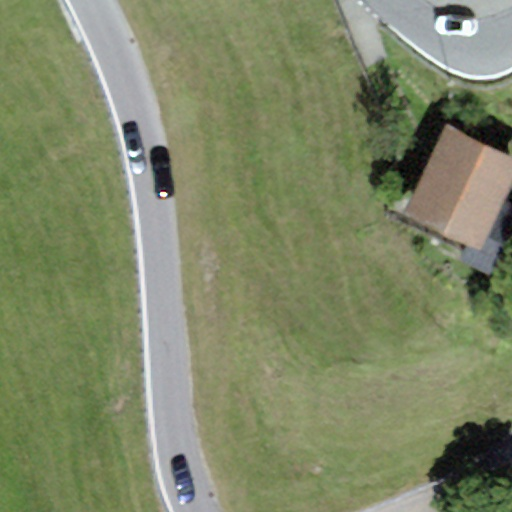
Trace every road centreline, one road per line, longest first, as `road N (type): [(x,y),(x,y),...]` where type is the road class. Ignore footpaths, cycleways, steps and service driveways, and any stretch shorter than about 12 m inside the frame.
road 1 (tertiary): [(89,0),(152,170),(183,314),(193,410),(220,511)]
road 2 (tertiary): [(511,57),(401,0)]
